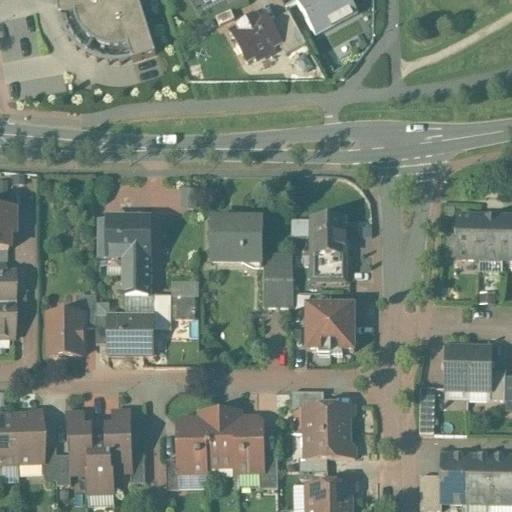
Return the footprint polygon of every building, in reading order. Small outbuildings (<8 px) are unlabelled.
[(136,0),(54,0),(58,20),(66,19),(67,24),(69,29),(71,34),(74,38),(77,42),(81,46),(85,50),(90,53),(99,57),(104,58),(109,59),(115,60),(124,59),(130,57),(132,64),(155,57),(136,0)] [(304,0),(296,5),(315,40),(357,17),(348,0),(304,0)] [(305,47),(288,15),(269,26),(280,46),(279,47),(285,58),(305,47)] [(253,18),(237,27),(239,30),(230,35),(247,64),(255,60),(257,63),(273,54),(271,51),(279,47),(280,46),(269,26),(263,16),(255,21),(253,18)] [(12,213),(0,213),(0,253),(6,254),(6,239),(12,239),(12,213)] [(480,220),(458,219),(457,262),(479,263),(480,220)] [(502,220),(480,220),(479,263),(501,263),(502,220)] [(511,220),(502,220),(501,263),(511,263),(511,220)] [(345,224),(325,224),(323,221),(317,221),(315,224),(311,224),(311,259),(345,258),(345,224)] [(149,223),(108,223),(108,262),(126,262),(126,300),(148,300),(148,262),(149,262),(149,223)] [(247,224),(238,224),(238,225),(230,225),(230,223),(211,223),(211,267),(259,267),(259,273),(263,273),(262,313),(293,312),(292,282),(279,282),(279,259),(261,259),(261,223),(247,223),(247,224)] [(311,259),(311,287),(345,286),(345,258),(311,259)] [(3,278),(0,278),(0,307),(8,308),(11,308),(11,298),(11,297),(7,293),(8,278),(3,278)] [(24,298),(11,297),(11,298),(11,308),(8,308),(8,322),(24,322),(24,298)] [(96,320),(96,299),(76,299),(76,319),(82,319),(82,331),(95,331),(95,320),(96,320)] [(171,299),(153,299),(152,320),(152,333),(170,333),(171,299)] [(193,300),(172,300),(171,323),(193,323),(193,300)] [(8,308),(0,307),(0,340),(12,340),(12,330),(8,326),(8,322),(8,308)] [(322,311),(322,309),(306,309),(306,354),(318,354),(318,359),(329,359),(330,311),(322,311)] [(353,309),(338,309),(338,311),(330,311),(329,359),(341,359),(341,354),(353,354),(353,309)] [(76,319),(47,319),(47,359),(82,359),(82,331),(82,319),(76,319)] [(96,320),(95,320),(95,331),(95,348),(107,348),(107,320),(96,320)] [(152,320),(107,320),(107,348),(107,359),(152,359),(152,333),(152,320)] [(469,352),(447,352),(446,394),(468,395),(469,352)] [(491,352),(469,352),(468,395),(490,395),(491,375),(491,352)] [(505,375),(491,375),(490,395),(490,404),(505,404),(505,381),(505,375)] [(323,396),(290,396),(290,412),(303,412),(303,411),(303,410),(323,410),(323,396)] [(323,410),(303,410),(303,411),(303,412),(303,437),(347,436),(347,424),(353,418),(353,409),(323,410)] [(27,415),(27,418),(14,419),(16,468),(41,468),(42,468),(42,452),(41,415),(27,415)] [(84,417),(65,417),(66,459),(67,478),(68,479),(86,478),(87,498),(114,497),(113,477),(131,476),(132,476),(131,457),(130,415),(111,416),(111,430),(104,430),(105,438),(92,438),(91,431),(84,431),(84,417)] [(225,416),(226,422),(213,422),(213,416),(198,416),(199,422),(200,442),(205,442),(206,477),(206,471),(234,470),(234,476),(234,442),(239,442),(240,422),(240,421),(240,416),(225,416)] [(0,468),(16,468),(14,419),(0,419),(0,468)] [(262,428),(256,421),(240,422),(239,442),(234,442),(234,476),(262,476),(263,476),(263,461),(262,428)] [(200,442),(199,422),(182,423),(176,429),(177,463),(177,477),(178,477),(206,477),(205,442),(200,442)] [(347,448),(347,436),(303,437),(304,462),(304,464),(326,463),(327,463),(354,462),(354,454),(347,448)] [(54,451),(42,452),(42,468),(41,468),(42,484),(55,483),(54,459),(54,451)] [(143,456),(131,457),(132,476),(131,476),(131,486),(144,486),(143,456)] [(67,478),(66,459),(54,459),(55,483),(55,489),(68,489),(68,479),(67,478)] [(466,459),(442,459),(441,480),(441,507),(465,507),(466,459)] [(491,460),(466,459),(465,507),(489,508),(491,460)] [(511,460),(491,460),(489,508),(511,508),(511,460)] [(276,462),(263,461),(263,476),(262,476),(262,492),(277,492),(276,462)] [(326,463),(304,464),(304,462),(298,462),(298,475),(302,475),(326,475),(326,463)] [(177,463),(165,463),(166,494),(178,494),(178,477),(177,477),(177,463)] [(327,487),(326,475),(302,475),(303,487),(305,487),(327,487)] [(260,489),(259,477),(238,478),(239,490),(260,489)] [(441,480),(419,479),(419,511),(440,511),(441,507),(441,480)] [(327,487),(305,487),(305,511),(348,511),(348,501),(355,494),(355,486),(327,487)]
